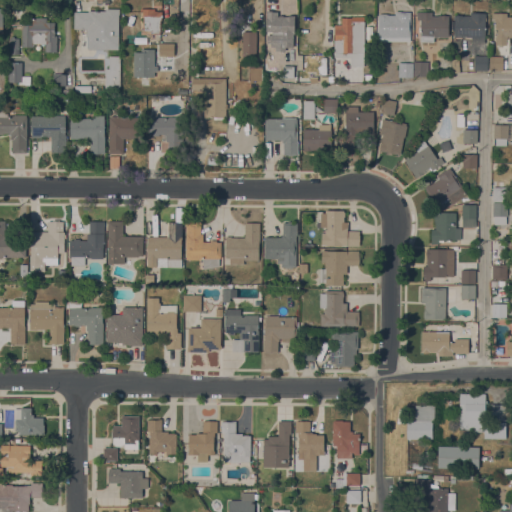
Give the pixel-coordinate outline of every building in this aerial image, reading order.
[(118,49),(88,49),(88,36),(86,36),(86,29),(74,29),(74,12),(88,12),(88,10),(105,10),(105,8),(119,8),(119,14),(118,49)] [(154,8),(154,11),(162,11),(162,20),(160,20),(160,27),(167,27),(167,33),(150,33),(150,31),(143,31),(143,15),(143,10),(140,10),(140,8),(154,8)] [(295,33),(293,33),(293,46),(285,47),(285,50),(275,50),(275,46),(271,46),(270,42),(267,42),(267,34),(272,34),(272,31),(266,31),(266,10),(272,10),(272,11),(277,11),(278,16),(287,15),(294,15),(295,33)] [(410,41),(378,41),(378,14),(381,14),(386,14),(389,14),(389,15),(395,15),(395,11),(410,11),(410,41)] [(439,16),(439,15),(449,15),(449,17),(448,17),(448,37),(434,37),(434,42),(421,42),(420,25),(419,25),(419,20),(417,20),(417,11),(432,11),(432,16),(439,16)] [(472,36),(455,36),(454,35),(454,18),(453,18),(453,15),(470,15),(470,12),(475,12),(486,12),(486,21),(485,21),(485,43),(472,43),(472,36)] [(511,16),(511,37),(509,37),(509,54),(501,54),(497,45),(495,45),(495,36),(496,36),(495,20),(492,20),(492,13),(507,12),(507,16),(511,16)] [(22,24),(32,24),(32,17),(34,17),(49,17),(49,20),(54,20),(54,30),(55,30),(55,35),(57,35),(57,51),(45,51),(45,43),(32,43),(32,46),(22,46),(22,24)] [(341,25),(342,17),(352,17),(352,21),(364,21),(364,66),(350,66),(350,56),(334,56),(334,25),(341,25)] [(256,57),(242,57),(243,31),(256,31),(256,57)] [(19,54),(8,54),(8,38),(11,38),(11,36),(14,36),(14,38),(19,38),(19,54)] [(174,42),(174,56),(164,56),(164,62),(173,62),(173,79),(158,80),(158,74),(121,74),(121,63),(139,63),(139,53),(152,53),(152,42),(174,42)] [(487,70),(474,70),(474,55),(488,56),(487,70)] [(105,68),(109,68),(109,56),(119,56),(119,87),(105,87),(105,68)] [(503,56),(502,70),(489,70),(489,56),(503,56)] [(450,72),(450,66),(451,66),(451,59),(458,58),(459,71),(450,72)] [(427,76),(413,75),(413,61),(428,61),(427,76)] [(21,75),(30,75),(30,85),(21,85),(21,84),(18,84),(18,81),(8,81),(8,62),(22,62),(21,75)] [(412,77),(398,76),(399,62),(413,62),(412,77)] [(283,65),(294,65),(293,77),(282,77),(283,65)] [(262,80),(249,80),(249,68),(262,67),(262,80)] [(66,73),(66,85),(53,85),(53,73),(66,73)] [(225,77),(226,117),(205,117),(204,89),(192,90),(191,78),(225,77)] [(337,98),(337,112),(324,112),(324,98),(337,98)] [(396,101),(394,115),(377,112),(380,98),(396,101)] [(314,119),(303,118),(303,100),(314,100),(314,119)] [(374,111),(373,132),(374,132),(374,134),(356,133),(356,136),(354,136),(354,149),(340,149),(340,134),(345,134),(346,112),(346,106),(358,106),(358,111),(374,111)] [(26,152),(12,152),(12,139),(9,139),(10,133),(0,132),(0,109),(8,109),(8,115),(14,115),(26,115),(26,117),(27,117),(26,152)] [(52,116),(52,115),(65,115),(65,134),(66,134),(65,152),(51,152),(51,136),(39,136),(39,137),(31,137),(32,115),(52,116)] [(95,118),(95,115),(104,115),(104,136),(105,136),(104,153),(90,152),(90,138),(70,138),(71,118),(95,118)] [(109,116),(121,116),(145,117),(145,138),(123,138),(123,153),(109,153),(109,116)] [(182,117),(182,157),(168,157),(168,141),(162,141),(162,136),(152,136),(152,134),(148,134),(148,117),(182,117)] [(297,141),(298,141),(298,155),(283,155),(283,143),(282,143),(282,140),(265,140),(265,118),(282,118),(282,117),(295,117),(295,118),(297,118),(297,141)] [(400,155),(379,151),(380,148),(379,148),(380,143),(381,141),(383,134),(379,133),(380,129),(382,118),(406,123),(406,125),(407,125),(405,137),(403,137),(400,155)] [(319,129),(319,124),(331,124),(331,143),(336,143),(336,153),(322,153),(322,149),(311,149),(311,150),(303,150),(303,129),(319,129)] [(511,125),(511,138),(506,138),(506,145),(495,145),(496,138),(493,138),(493,125),(511,125)] [(477,143),(462,142),(463,129),(477,129),(477,143)] [(448,139),(451,148),(442,152),(439,142),(448,139)] [(417,151),(414,147),(424,140),(428,146),(428,145),(437,158),(440,156),(444,162),(435,168),(436,169),(432,172),(429,168),(424,171),(425,172),(416,177),(404,159),(417,151)] [(476,168),(462,167),(463,154),(477,154),(476,168)] [(436,205),(424,187),(430,182),(431,183),(438,178),(436,175),(441,172),(442,172),(449,167),(462,186),(461,186),(466,194),(453,203),(448,196),(439,203),(436,205)] [(493,187),(495,187),(495,181),(505,181),(505,187),(507,187),(507,201),(493,201),(493,187)] [(507,216),(506,216),(506,224),(494,224),(494,216),(493,216),(493,202),(507,203),(507,216)] [(476,227),(462,227),(462,218),(461,204),(476,204),(476,227)] [(320,212),(325,212),(325,210),(343,210),(343,212),(345,212),(344,216),(344,221),(348,222),(347,230),(359,230),(359,246),(321,245),(321,233),(325,233),(325,227),(320,227),(320,212)] [(456,228),(461,228),(461,239),(455,239),(455,240),(451,240),(451,242),(438,242),(438,244),(431,244),(431,229),(435,229),(435,222),(434,222),(434,211),(456,212),(456,228)] [(0,220),(5,220),(5,235),(26,236),(26,257),(5,256),(5,258),(0,257),(0,220)] [(45,271),(38,270),(30,270),(30,255),(30,231),(48,231),(48,221),(63,221),(63,231),(64,231),(64,234),(66,234),(66,238),(64,238),(64,239),(65,239),(65,243),(64,243),(64,252),(58,252),(58,265),(45,265),(45,271)] [(104,243),(103,243),(103,258),(90,258),(90,257),(85,257),(85,265),(71,265),(71,257),(69,257),(70,240),(73,240),(73,238),(80,238),(80,240),(87,240),(87,233),(89,233),(89,221),(104,221),(104,243)] [(143,236),(142,253),(143,253),(143,256),(124,256),(124,263),(108,263),(108,221),(123,221),(123,236),(143,236)] [(186,221),(200,222),(200,233),(203,233),(203,241),(210,241),(210,240),(217,240),(217,242),(221,242),(220,258),(219,258),(219,266),(203,269),(203,258),(198,258),(199,259),(186,259),(186,256),(186,221)] [(264,237),(281,237),(281,233),(283,233),(283,222),(287,222),(287,221),(293,221),(293,222),(297,222),(297,243),(296,243),(296,266),(293,266),(293,275),(285,275),(285,266),(281,266),(281,263),(277,263),(277,258),(264,258),(264,237)] [(147,236),(167,237),(167,222),(182,222),(182,239),(181,239),(181,259),(176,259),(176,261),(179,261),(179,266),(168,266),(168,258),(156,258),(156,266),(147,266),(147,236)] [(245,237),(245,222),(259,222),(259,243),(259,259),(243,259),(243,264),(230,264),(230,257),(225,257),(225,236),(231,236),(231,237),(245,237)] [(448,264),(453,264),(453,276),(447,276),(430,276),(430,280),(423,280),(423,265),(426,265),(426,248),(448,248),(448,264)] [(359,250),(359,256),(360,256),(359,263),(359,265),(347,265),(347,273),(343,273),(343,285),(324,285),(324,282),(320,282),(320,268),(325,268),(325,262),(321,262),(322,250),(359,250)] [(507,279),(492,279),(492,264),(507,264),(507,279)] [(475,283),(461,283),(461,269),(475,269),(475,283)] [(223,288),(224,288),(224,285),(232,285),(232,288),(231,288),(230,297),(230,301),(222,301),(223,288)] [(475,298),(461,298),(461,285),(475,285),(475,298)] [(446,288),(455,288),(455,302),(446,302),(445,319),(424,319),(424,317),(423,317),(423,311),(424,311),(424,308),(425,302),(421,302),(421,287),(446,287),(446,288)] [(320,313),(324,313),(324,307),(320,307),(320,293),(324,293),(324,290),(343,290),(343,292),(344,292),(344,296),(343,296),(343,302),(347,302),(347,310),(359,310),(359,326),(320,325),(320,313)] [(201,294),(201,311),(183,311),(183,294),(201,294)] [(159,297),(158,302),(160,302),(160,305),(176,305),(176,328),(177,328),(177,332),(181,332),(181,348),(166,348),(166,335),(146,334),(147,297),(159,297)] [(24,326),(25,326),(25,343),(10,343),(10,327),(0,327),(0,307),(12,307),(12,300),(24,300),(24,326)] [(63,326),(64,326),(64,343),(49,343),(49,328),(37,328),(37,329),(30,329),(30,303),(34,303),(34,301),(48,301),(48,303),(55,304),(55,306),(64,306),(63,326)] [(82,301),(81,307),(90,307),(102,307),(102,322),(103,322),(103,344),(88,344),(88,330),(86,330),(86,325),(79,325),(79,326),(72,326),(72,324),(69,324),(69,301),(82,301)] [(507,317),(492,317),(492,303),(507,303),(507,317)] [(142,307),(142,345),(127,345),(127,344),(123,344),(123,342),(117,342),(107,341),(107,314),(122,314),(122,306),(142,307)] [(258,315),(258,330),(259,330),(258,351),(232,351),(232,338),(239,338),(239,332),(235,332),(235,334),(228,334),(228,332),(225,332),(225,314),(258,315)] [(296,338),(279,338),(279,340),(278,340),(278,353),(263,352),(263,339),(264,339),(264,316),(267,316),(267,315),(278,315),(278,316),(297,316),(296,338)] [(220,345),(221,345),(221,349),(209,348),(209,352),(187,351),(187,346),(188,346),(188,327),(201,327),(201,318),(221,318),(220,345)] [(436,326),(449,326),(449,332),(457,333),(457,338),(468,338),(468,353),(455,353),(455,351),(453,351),(453,355),(438,355),(438,351),(431,351),(431,352),(421,352),(421,330),(436,331),(436,326)] [(335,349),(335,342),(331,342),(331,331),(358,331),(357,348),(356,348),(356,354),(353,354),(353,360),(354,360),(354,364),(353,364),(353,366),(335,366),(335,363),(330,363),(330,349),(335,349)] [(300,359),(300,345),(305,345),(305,343),(313,344),(313,346),(315,346),(315,350),(316,350),(316,356),(315,356),(315,360),(300,359)] [(485,421),(506,422),(506,438),(483,438),(484,432),(465,431),(465,419),(459,419),(459,393),(485,393),(485,421)] [(434,421),(432,421),(432,439),(407,439),(407,420),(415,420),(415,404),(435,405),(434,421)] [(491,420),(491,404),(510,404),(510,420),(491,420)] [(31,407),(31,414),(34,414),(34,417),(44,417),(43,424),(45,424),(44,433),(43,433),(43,435),(19,434),(19,430),(15,430),(15,419),(14,419),(14,408),(21,408),(21,407),(31,407)] [(139,415),(139,439),(138,439),(138,449),(124,449),(124,443),(121,446),(116,446),(112,444),(112,425),(122,425),(122,415),(139,415)] [(176,453),(167,453),(167,460),(155,460),(155,453),(149,453),(150,419),(162,419),(161,431),(168,431),(168,433),(176,433),(176,453)] [(337,455),(337,449),(336,449),(336,445),(332,445),(332,421),(333,421),(333,419),(342,420),(342,421),(350,421),(350,431),(352,431),(352,433),(359,433),(359,454),(357,454),(351,452),(347,455),(337,455)] [(291,434),(289,434),(289,467),(263,467),(263,438),(268,438),(268,436),(278,436),(278,420),(291,420),(291,434)] [(217,432),(214,432),(214,436),(214,450),(215,450),(214,454),(208,454),(207,461),(197,461),(197,454),(187,454),(187,450),(188,450),(189,434),(196,434),(196,432),(202,433),(202,421),(217,421),(217,432)] [(236,421),(236,433),(242,433),(242,435),(251,435),(250,455),(249,455),(249,461),(224,461),(224,455),(223,455),(223,433),(223,421),(236,421)] [(324,450),(324,454),(316,454),(316,471),(303,471),(303,459),(298,459),(298,436),(298,432),(295,432),(295,421),(310,421),(310,431),(312,431),(312,433),(316,433),(316,434),(324,434),(324,450)] [(30,460),(43,460),(43,471),(41,471),(41,474),(30,474),(30,472),(8,472),(8,466),(1,466),(0,445),(30,445),(30,460)] [(479,468),(438,467),(438,445),(479,446),(479,468)] [(117,447),(117,461),(103,461),(103,447),(117,447)] [(108,482),(108,468),(120,468),(120,470),(142,471),(142,477),(148,477),(148,488),(142,488),(142,498),(120,497),(120,482),(108,482)] [(360,485),(343,485),(343,472),(360,472),(360,485)] [(415,478),(430,479),(430,483),(436,484),(437,485),(438,486),(438,487),(438,488),(448,488),(448,492),(455,492),(455,510),(447,510),(447,511),(427,511),(427,494),(415,494),(415,478)] [(9,511),(9,507),(0,507),(0,484),(12,484),(12,485),(26,486),(26,484),(31,484),(31,482),(42,482),(42,486),(43,486),(43,492),(42,492),(42,497),(30,497),(30,503),(29,503),(29,511),(12,511),(9,511)] [(360,502),(347,502),(346,490),(360,490),(360,502)] [(241,500),(241,492),(254,492),(254,511),(229,511),(229,500),(241,500)] [(511,511),(499,511),(499,510),(509,510),(509,499),(511,499),(511,511)]
